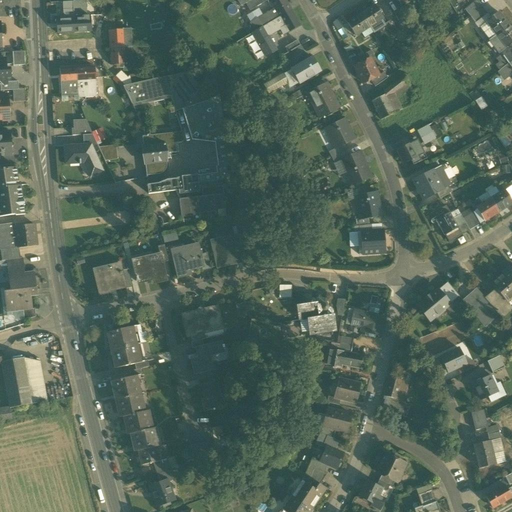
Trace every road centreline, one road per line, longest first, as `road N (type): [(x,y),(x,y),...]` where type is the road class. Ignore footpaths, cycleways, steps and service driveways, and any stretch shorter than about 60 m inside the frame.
road 1 (tertiary): [(35,0),(44,171),(67,321)]
road 2 (residential): [(403,276),(399,198),(319,22)]
road 3 (residential): [(160,299),(264,274),(403,276)]
road 4 (tertiary): [(67,321),(117,511)]
road 5 (residential): [(365,433),(403,276)]
road 6 (residential): [(160,299),(196,438)]
road 7 (residential): [(446,477),(463,437),(426,356)]
road 8 (residential): [(403,276),(460,257),(511,224)]
